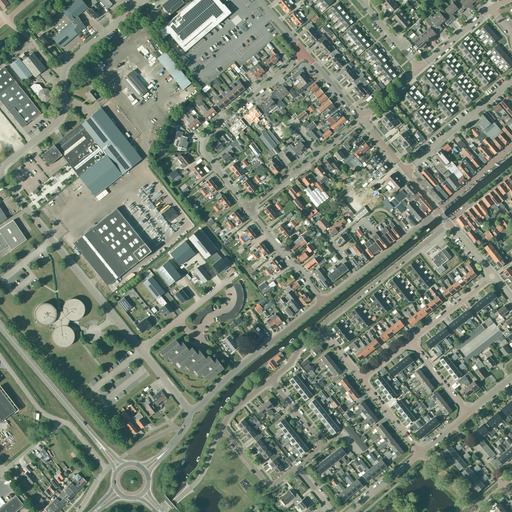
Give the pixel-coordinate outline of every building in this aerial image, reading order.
[(5,0),(0,0),(0,6),(2,9),(9,4),(5,0)] [(44,33),(38,38),(45,46),(51,41),(53,39),(61,48),(86,27),(85,27),(79,20),(80,19),(77,16),(84,10),(91,18),(92,18),(90,17),(92,15),(95,19),(101,14),(98,10),(101,7),(97,3),(94,5),(89,9),(81,0),(71,0),(60,10),(61,11),(66,16),(54,26),(55,28),(60,33),(58,35),(53,29),(50,31),(49,30),(45,34),(44,33)] [(108,0),(99,0),(107,9),(113,4),(108,0)] [(226,10),(217,0),(194,0),(158,32),(162,37),(168,32),(185,52),(225,18),(226,10)] [(169,15),(184,3),(181,0),(168,0),(161,6),(169,15)] [(284,0),(281,0),(278,3),(282,8),(291,1),(290,0),(286,0),(285,1),(284,0)] [(322,4),(324,7),(320,10),(322,12),(326,8),(333,2),(331,0),(325,0),(321,4),(322,4)] [(391,0),(388,0),(383,4),(387,9),(394,3),(391,0)] [(465,0),(462,0),(460,2),(466,9),(469,7),(471,9),(473,8),(465,0)] [(474,2),(472,0),(465,0),(473,8),(474,6),(472,4),(474,2)] [(291,1),(282,8),(287,13),(292,9),(290,6),(293,4),(291,1)] [(328,16),(325,19),(327,21),(330,18),(334,15),(334,14),(341,8),(337,3),(330,10),(332,13),(328,16)] [(387,9),(391,13),(393,12),(394,13),(399,9),(397,7),(398,7),(394,3),(387,9)] [(453,3),(449,6),(454,12),(457,11),(460,14),(464,11),(459,6),(457,8),(453,3)] [(454,12),(449,6),(445,10),(447,12),(445,14),(447,17),(451,21),(455,18),(452,15),(454,12)] [(334,23),(338,19),(345,12),(341,8),(334,14),(334,15),(336,18),(333,21),(334,23)] [(295,12),(289,16),(294,21),(302,14),(300,11),(297,14),(295,12)] [(405,15),(401,11),(394,17),(391,19),(393,21),(395,19),(398,21),(405,15)] [(451,21),(447,17),(445,14),(443,16),(441,13),(439,11),(435,15),(437,17),(442,23),(444,21),(447,25),(451,21)] [(151,12),(145,17),(153,27),(159,21),(151,12)] [(338,27),(342,24),(342,23),(349,17),(345,12),(338,19),(340,22),(337,25),(338,27)] [(294,21),(298,27),(303,22),(301,19),(304,17),(302,14),(294,21)] [(399,27),(408,19),(405,15),(398,21),(400,23),(397,26),(399,27)] [(435,15),(432,17),(431,15),(426,19),(438,32),(442,29),(439,25),(442,23),(437,17),(435,15)] [(342,24),(344,27),(340,30),(342,32),(346,28),(353,22),(349,17),(342,23),(342,24)] [(405,29),(412,23),(408,19),(399,27),(400,29),(402,27),(405,29)] [(315,32),(313,30),(315,28),(311,24),(306,29),(308,31),(304,34),(308,38),(315,32)] [(491,29),(487,24),(480,30),(479,29),(475,33),(477,35),(480,32),(483,34),(484,35),(491,29)] [(358,31),(354,26),(346,32),(349,36),(345,39),(347,41),(351,38),(350,37),(358,31)] [(436,34),(430,27),(426,31),(435,41),(436,39),(434,37),(436,34)] [(481,39),(484,36),(487,39),(488,40),(495,33),(491,29),(484,35),(483,34),(479,37),(481,39)] [(355,42),(354,42),(362,35),(358,31),(350,37),(351,38),(353,40),(349,44),(351,46),(355,42)] [(435,41),(426,31),(422,34),(428,42),(431,39),(433,42),(435,41)] [(324,36),(322,34),(321,36),(319,34),(317,35),(315,32),(308,38),(312,43),(316,40),(317,42),(324,36)] [(495,33),(488,40),(487,39),(483,42),(485,44),(488,41),(492,45),(499,38),(495,33)] [(422,34),(418,38),(426,48),(428,46),(426,44),(428,42),(422,34)] [(355,42),(357,45),(353,48),(355,50),(359,47),(358,46),(366,40),(362,35),(354,42),(355,42)] [(322,51),(328,45),(326,43),(328,41),(324,36),(317,42),(318,43),(318,42),(320,44),(318,46),(322,51)] [(465,41),(458,47),(462,52),(469,45),(468,44),(466,41),(470,38),(468,36),(464,40),(465,41)] [(418,38),(414,41),(420,49),(422,46),(425,49),(426,48),(418,38)] [(363,51),(370,45),(366,40),(358,46),(359,47),(361,49),(357,53),(359,55),(363,51)] [(472,41),(468,44),(469,45),(462,52),(466,56),(473,50),(472,49),(470,46),(474,43),(472,41)] [(333,46),(331,48),(328,45),(322,51),(326,56),(330,52),(332,54),(336,50),(333,46)] [(502,50),(498,45),(491,51),(490,50),(486,53),(488,55),(492,53),(494,55),(495,56),(502,50)] [(378,51),(374,46),(366,53),(369,56),(365,60),(366,61),(370,58),(378,51)] [(478,48),(476,46),(472,49),(473,50),(466,56),(470,61),(477,54),(476,53),(474,51),(478,48)] [(273,49),(268,53),(271,56),(269,58),(274,64),(278,61),(274,56),(277,54),(273,49)] [(334,65),(340,59),(338,56),(340,55),(336,50),(332,54),(334,57),(330,60),(334,65)] [(476,53),(477,54),(470,61),(474,66),(481,59),(478,55),(482,52),(480,50),(476,53)] [(499,61),(506,54),(502,50),(495,56),(494,55),(490,58),(492,60),(496,57),(498,60),(499,61)] [(374,63),(374,62),(382,55),(378,51),(370,58),(373,61),(369,64),(370,66),(374,63)] [(157,58),(182,90),(191,83),(165,52),(157,58)] [(33,53),(22,61),(35,77),(46,69),(33,53)] [(448,58),(440,64),(444,69),(452,63),(451,62),(449,59),(452,56),(451,54),(447,57),(448,58)] [(498,60),(494,63),(496,65),(500,62),(502,64),(503,65),(510,59),(506,54),(499,61),(498,60)] [(374,71),(377,68),(384,62),(386,60),(382,55),(374,62),(374,63),(376,66),(373,69),(374,71)] [(126,56),(117,65),(120,68),(129,60),(126,56)] [(265,57),(261,61),(266,67),(268,65),(270,68),(271,66),(271,67),(273,65),(274,64),(269,58),(267,60),(265,57)] [(10,65),(23,82),(32,75),(18,58),(10,65)] [(348,64),(345,60),(343,62),(340,59),(334,65),(338,70),(342,66),(344,68),(348,64)] [(455,66),(453,64),(456,61),(455,59),(451,62),(452,63),(444,69),(448,74),(456,67),(455,66)] [(507,70),(511,65),(511,61),(510,59),(503,65),(502,64),(498,67),(500,69),(503,67),(507,70)] [(381,73),(381,72),(388,66),(384,62),(377,68),(380,71),(376,74),(377,76),(381,73)] [(480,66),(473,72),(477,77),(484,70),(481,67),(485,64),(483,62),(479,65),(480,66)] [(260,66),(258,63),(253,67),(260,75),(264,72),(259,66),(260,66)] [(448,74),(452,78),(460,72),(457,68),(460,65),(459,63),(455,66),(456,67),(448,74)] [(352,73),(351,70),(352,69),(348,64),(344,68),(346,71),(342,74),(346,78),(352,73)] [(385,77),(392,71),(388,66),(381,72),(381,73),(384,75),(380,79),(381,81),(385,77)] [(4,67),(0,70),(0,100),(14,118),(17,122),(22,128),(41,113),(4,67)] [(253,67),(248,71),(250,74),(251,73),(256,79),(260,75),(253,67)] [(488,75),(488,74),(485,72),(489,69),(487,67),(484,70),(477,77),(481,82),(488,75)] [(306,76),(303,72),(304,71),(302,68),(291,78),(295,82),(297,80),(299,82),(306,76)] [(428,72),(421,79),(425,83),(432,77),(432,76),(429,73),(433,70),(431,68),(427,71),(428,72)] [(133,70),(122,80),(138,99),(147,91),(134,77),(137,75),(133,70)] [(389,81),(396,75),(392,71),(385,77),(388,80),(384,83),(385,85),(389,82),(389,81)] [(481,82),(485,86),(492,80),(489,76),(493,73),(491,71),(488,74),(488,75),(481,82)] [(352,81),(354,83),(359,79),(359,80),(363,77),(364,75),(362,73),(358,76),(357,74),(355,76),(352,73),(346,78),(350,83),(352,81)] [(436,82),(435,80),(433,78),(437,75),(435,73),(432,76),(432,77),(425,83),(429,88),(436,82)] [(459,79),(451,85),(456,90),(463,83),(462,82),(460,80),(464,77),(462,75),(458,78),(459,79)] [(310,81),(306,76),(299,82),(303,86),(296,92),(298,94),(302,91),(313,82),(311,79),(310,81)] [(356,86),(352,89),(356,94),(363,88),(365,86),(368,84),(365,82),(366,81),(363,77),(359,80),(359,79),(354,83),(356,86)] [(440,85),(437,82),(441,79),(439,77),(435,80),(436,82),(429,88),(433,93),(440,86),(440,85)] [(466,79),(462,82),(463,83),(456,90),(460,94),(467,88),(466,87),(464,84),(467,81),(466,79)] [(238,84),(235,87),(235,88),(240,93),(244,89),(240,83),(238,80),(236,81),(238,84)] [(284,96),(289,93),(293,98),(296,96),(293,93),(284,82),(281,85),(283,86),(278,89),(284,96)] [(433,93),(437,97),(444,91),(441,87),(445,84),(443,82),(440,85),(440,86),(433,93)] [(314,83),(305,92),(306,93),(310,90),(312,93),(318,88),(314,83)] [(47,90),(48,89),(42,89),(39,84),(34,84),(30,87),(36,94),(38,96),(38,97),(41,101),(46,101),(50,98),(51,93),(50,93),(47,90)] [(234,89),(230,91),(230,92),(235,97),(240,93),(235,88),(235,87),(233,84),(231,85),(234,89)] [(472,86),(470,84),(466,87),(467,88),(460,94),(464,99),(471,93),(470,92),(468,89),(472,86)] [(365,86),(363,88),(356,94),(360,98),(364,95),(367,98),(371,94),(365,86)] [(411,90),(404,96),(408,101),(415,94),(414,93),(412,91),(415,88),(414,86),(410,89),(411,90)] [(229,93),(226,95),(225,96),(230,101),(235,97),(230,92),(230,91),(228,88),(226,90),(229,93)] [(282,102),(280,100),(284,96),(278,89),(274,93),(273,92),(271,94),(272,95),(281,106),(283,108),(285,106),(282,102)] [(319,89),(310,96),(309,97),(311,99),(314,97),(313,97),(314,96),(317,99),(323,93),(319,89)] [(464,99),(468,104),(475,97),(472,94),(476,91),(474,89),(470,92),(471,93),(464,99)] [(92,102),(95,100),(97,102),(103,98),(99,93),(97,95),(92,90),(86,95),(92,102)] [(408,101),(412,105),(419,99),(418,98),(416,95),(420,92),(418,90),(414,93),(415,94),(408,101)] [(220,100),(225,105),(230,101),(225,96),(226,95),(223,92),(221,94),(224,97),(221,100),(220,100)] [(207,102),(209,100),(205,96),(203,93),(201,95),(203,97),(207,102)] [(324,94),(317,99),(314,102),(318,106),(324,101),(323,101),(327,98),(324,94)] [(443,98),(436,104),(440,109),(448,102),(447,101),(444,99),(448,96),(446,94),(443,97),(443,98)] [(270,98),(266,102),(272,109),(274,111),(281,106),(272,95),(269,97),(270,98)] [(412,105),(416,110),(423,104),(420,100),(423,97),(422,95),(418,98),(419,99),(412,105)] [(225,105),(220,100),(221,100),(218,96),(216,98),(219,101),(215,104),(220,110),(225,105)] [(328,99),(322,104),(316,109),(317,109),(316,111),(318,112),(319,112),(320,114),(332,104),(328,99)] [(440,109),(444,113),(452,107),(451,106),(448,103),(452,100),(450,99),(447,101),(448,102),(440,109)] [(501,104),(511,115),(510,115),(511,116),(511,107),(506,100),(501,104)] [(268,113),(272,109),(266,102),(262,106),(261,104),(258,106),(267,117),(270,115),(268,113)] [(444,113),(448,118),(456,112),(452,108),(456,105),(454,103),(451,106),(452,107),(444,113)] [(332,104),(322,114),(324,116),(327,114),(326,112),(329,115),(336,109),(332,104)] [(499,104),(493,108),(496,112),(501,108),(499,104)] [(421,109),(413,115),(417,120),(425,114),(424,113),(422,110),(425,107),(424,105),(420,108),(421,109)] [(212,117),(204,107),(203,106),(200,108),(205,114),(203,116),(207,121),(212,117)] [(212,117),(216,113),(212,108),(208,111),(207,110),(208,109),(206,106),(204,107),(212,117)] [(82,124),(81,123),(54,145),(54,146),(42,155),(41,156),(42,156),(49,165),(50,165),(49,165),(61,155),(62,155),(95,196),(142,159),(101,108),(82,124)] [(259,114),(254,109),(250,113),(258,122),(259,120),(257,118),(256,118),(255,117),(259,114)] [(296,118),(299,121),(304,117),(305,118),(308,115),(305,112),(308,110),(307,109),(304,111),(296,118)] [(394,118),(391,114),(392,113),(389,109),(382,114),(385,116),(380,120),(382,122),(385,125),(394,118)] [(429,118),(428,117),(426,115),(429,112),(428,110),(424,113),(425,114),(417,120),(421,125),(429,118)] [(335,123),(343,116),(338,111),(333,115),(332,114),(327,119),(332,125),(335,123)] [(481,118),(476,122),(478,124),(477,125),(485,134),(494,144),(494,143),(500,150),(510,141),(511,141),(511,139),(511,130),(507,125),(502,130),(501,130),(493,121),(490,118),(485,112),(480,117),(481,118)] [(250,113),(245,117),(250,122),(253,119),(254,120),(256,123),(258,122),(250,113)] [(433,123),(432,122),(430,119),(433,116),(432,114),(428,117),(429,118),(421,125),(425,129),(433,123)] [(511,130),(511,120),(510,118),(507,114),(504,116),(503,115),(500,117),(502,120),(505,122),(507,125),(511,130)] [(0,145),(14,134),(0,115),(0,145)] [(120,123),(122,121),(124,123),(127,119),(122,115),(117,121),(120,123)] [(174,118),(179,123),(182,120),(178,115),(174,118)] [(191,116),(190,117),(188,119),(196,127),(200,124),(196,118),(195,120),(191,116)] [(330,127),(322,135),(325,139),(332,133),(331,133),(334,131),(335,132),(343,126),(341,124),(346,120),(343,116),(335,123),(330,127)] [(396,121),(394,118),(385,125),(388,128),(387,128),(389,131),(393,127),(395,129),(402,124),(398,119),(396,121)] [(188,119),(187,120),(189,123),(190,122),(190,123),(187,126),(191,131),(196,127),(188,119)] [(425,129),(430,134),(437,127),(434,124),(438,121),(436,119),(432,122),(433,123),(425,129)] [(243,134),(245,133),(243,130),(242,131),(241,129),(244,126),(240,121),(235,125),(243,134)] [(305,128),(308,132),(315,127),(311,123),(305,128)] [(243,134),(235,125),(231,129),(235,134),(239,131),(240,132),(239,133),(241,136),(243,138),(245,137),(243,134)] [(473,144),(468,148),(469,150),(479,161),(480,160),(484,164),(487,161),(488,161),(493,157),(499,151),(493,144),(494,144),(485,134),(477,125),(470,131),(476,138),(482,144),(477,148),(481,152),(478,155),(474,150),(476,149),(474,146),(473,144)] [(410,137),(407,133),(409,132),(405,128),(399,133),(401,135),(397,139),(398,141),(399,141),(401,144),(410,137)] [(308,133),(315,141),(320,137),(313,129),(308,133)] [(259,137),(270,151),(279,143),(269,130),(259,137)] [(349,145),(355,139),(354,138),(358,134),(354,130),(348,136),(350,138),(346,141),(349,145)] [(180,141),(178,147),(186,149),(187,145),(185,145),(187,138),(182,136),(183,133),(177,131),(175,139),(180,141)] [(218,141),(212,146),(216,150),(218,149),(220,150),(224,147),(222,145),(225,143),(228,140),(224,135),(221,137),(221,138),(218,140),(218,141)] [(414,138),(412,140),(410,137),(401,144),(404,147),(405,149),(410,146),(412,148),(418,143),(414,138)] [(293,142),(296,146),(302,153),(306,149),(304,147),(307,145),(302,138),(297,142),(296,140),(293,142)] [(352,150),(354,153),(362,146),(361,145),(364,142),(361,138),(355,143),(357,146),(352,150)] [(461,140),(457,143),(462,148),(460,150),(466,157),(478,170),(483,166),(479,161),(469,150),(468,148),(461,140)] [(249,146),(256,155),(259,153),(252,143),(249,146)] [(354,153),(353,153),(358,158),(357,159),(359,161),(362,159),(360,156),(361,155),(359,153),(361,151),(363,153),(370,148),(366,143),(362,146),(354,153)] [(296,146),(293,148),(290,144),(286,147),(288,150),(293,156),(295,154),(297,156),(302,153),(296,146)] [(442,149),(445,153),(451,149),(447,145),(442,149)] [(293,156),(288,150),(286,147),(282,151),(285,154),(282,157),(288,164),(293,160),(292,160),(291,158),(293,156)] [(230,149),(227,152),(228,153),(222,158),(226,162),(232,157),(230,155),(233,152),(230,149)] [(357,170),(362,165),(352,154),(346,159),(345,157),(345,156),(340,149),(334,154),(340,161),(342,158),(344,160),(344,161),(347,165),(350,162),(357,170)] [(456,167),(441,149),(435,155),(450,173),(449,173),(460,186),(461,186),(467,180),(457,168),(456,167)] [(375,153),(371,157),(371,158),(365,163),(367,165),(370,162),(371,161),(373,163),(371,164),(374,167),(377,164),(377,165),(382,161),(375,153)] [(184,155),(179,159),(182,164),(183,163),(186,166),(190,163),(184,155)] [(466,157),(461,161),(473,175),(478,170),(466,157)] [(336,161),(334,162),(333,163),(329,158),(324,162),(328,167),(327,168),(331,172),(334,169),(337,172),(342,169),(336,161)] [(276,174),(278,172),(277,172),(280,170),(275,163),(272,160),(270,162),(272,165),(269,167),(274,174),(275,174),(276,174)] [(441,162),(435,167),(442,174),(447,170),(446,169),(441,162)] [(234,172),(239,168),(241,166),(239,164),(237,166),(235,163),(229,167),(234,172)] [(234,172),(238,177),(243,173),(241,171),(245,167),(248,165),(246,163),(243,165),(241,166),(239,168),(234,172)] [(375,170),(373,172),(376,175),(380,171),(383,174),(389,169),(384,163),(379,167),(378,169),(375,171),(375,170)] [(457,168),(467,180),(473,176),(462,163),(456,167),(457,168)] [(200,170),(196,165),(191,169),(194,173),(193,174),(192,173),(189,176),(191,177),(200,170)] [(315,169),(319,175),(316,177),(321,184),(327,179),(325,175),(326,174),(319,165),(315,169)] [(417,170),(414,173),(417,176),(419,177),(416,180),(438,205),(444,200),(443,200),(444,199),(445,200),(449,196),(425,169),(421,173),(417,170)] [(168,175),(172,180),(179,175),(175,170),(168,175)] [(198,179),(204,175),(200,170),(191,177),(192,179),(195,177),(195,176),(196,175),(198,179)] [(449,196),(454,191),(444,180),(437,172),(434,174),(442,184),(443,182),(445,185),(442,187),(449,196)] [(261,176),(256,181),(258,183),(261,180),(266,176),(264,174),(261,176)] [(388,185),(390,187),(392,185),(399,179),(393,174),(386,180),(387,182),(388,181),(390,184),(388,185)] [(312,186),(315,184),(316,183),(314,181),(311,178),(310,179),(307,175),(305,178),(305,177),(303,179),(302,180),(307,186),(310,184),(312,186)] [(450,175),(444,180),(454,191),(460,186),(450,175)] [(207,190),(214,184),(210,178),(205,183),(208,186),(205,188),(207,190)] [(247,188),(252,184),(253,183),(251,180),(250,182),(248,179),(242,183),(247,188)] [(399,179),(392,185),(390,187),(392,189),(393,187),(396,191),(403,185),(399,179)] [(511,186),(507,179),(503,183),(508,190),(511,195),(511,186)] [(316,183),(315,184),(318,188),(313,192),(309,187),(306,189),(303,186),(301,188),(304,191),(303,191),(317,207),(329,197),(324,191),(325,190),(318,181),(316,183)] [(253,186),(255,185),(253,183),(252,184),(247,188),(251,194),(256,189),(253,186)] [(417,192),(414,188),(410,183),(407,185),(406,184),(403,186),(408,193),(411,197),(410,198),(413,195),(417,192)] [(511,195),(509,191),(502,183),(498,187),(503,195),(506,193),(509,195),(508,196),(510,199),(508,201),(511,205),(511,195)] [(212,195),(213,193),(219,189),(214,184),(207,190),(205,191),(203,189),(200,191),(204,196),(207,193),(206,193),(208,191),(212,195)] [(294,185),(289,190),(294,195),(296,193),(298,195),(300,193),(294,185)] [(496,188),(493,191),(502,202),(505,199),(496,188)] [(404,192),(401,189),(397,192),(398,193),(395,196),(401,203),(404,200),(408,204),(411,201),(414,204),(416,206),(419,209),(419,208),(425,215),(433,209),(418,192),(414,196),(413,195),(410,198),(408,195),(407,196),(404,192)] [(492,191),(488,195),(496,206),(498,204),(503,209),(505,207),(492,191)] [(219,206),(227,199),(223,194),(218,199),(220,201),(217,204),(219,206)] [(497,206),(496,207),(487,195),(482,199),(488,207),(491,205),(495,211),(496,210),(497,212),(499,210),(498,209),(497,206)] [(293,201),(299,208),(303,205),(297,198),(293,201)] [(226,209),(232,205),(227,199),(219,206),(218,207),(216,205),(213,207),(217,212),(220,209),(224,206),(226,209)] [(414,204),(411,201),(408,204),(404,200),(401,203),(404,208),(405,207),(407,209),(408,209),(419,221),(425,216),(419,209),(416,206),(414,204)] [(476,204),(484,214),(485,215),(489,212),(480,201),(476,204)] [(472,207),(480,217),(484,214),(476,204),(472,207)] [(269,206),(264,210),(268,215),(273,211),(269,206)] [(73,243),(87,260),(107,286),(127,270),(151,251),(116,208),(93,228),(73,243)] [(466,212),(478,227),(483,223),(471,208),(467,211),(466,212)] [(273,211),(268,215),(272,220),(278,216),(275,212),(277,211),(275,209),(273,211)] [(240,215),(236,210),(231,214),(233,218),(232,219),(231,220),(232,222),(240,215)] [(473,230),(473,231),(475,235),(476,234),(475,233),(479,230),(477,227),(466,212),(462,215),(473,230)] [(245,221),(240,215),(232,222),(234,224),(237,222),(239,225),(245,221)] [(410,216),(406,219),(412,227),(416,223),(410,216)] [(456,220),(463,229),(468,225),(461,216),(456,220)] [(338,232),(337,230),(334,226),(332,227),(324,218),(317,223),(324,231),(327,228),(333,236),(338,232)] [(334,223),(335,225),(334,226),(337,230),(338,232),(343,228),(341,226),(347,222),(343,218),(340,220),(339,220),(340,221),(337,223),(336,221),(334,223)] [(501,222),(506,228),(510,225),(505,219),(501,222)] [(26,240),(13,220),(0,228),(0,232),(1,234),(9,246),(11,250),(26,240)] [(282,233),(295,223),(293,220),(289,223),(286,226),(283,223),(278,227),(282,233)] [(390,224),(393,228),(391,229),(398,238),(402,235),(392,222),(390,224)] [(293,227),(296,225),(295,223),(282,233),(286,238),(292,234),(289,231),(293,227)] [(496,227),(500,232),(504,228),(500,223),(496,227)] [(242,236),(239,239),(241,241),(244,239),(248,236),(253,231),(249,226),(243,230),(246,233),(242,237),(242,236)] [(389,231),(385,227),(383,229),(394,241),(398,238),(391,229),(389,231)] [(226,264),(197,229),(187,237),(203,257),(209,252),(216,260),(211,264),(217,271),(226,264)] [(381,230),(384,235),(382,236),(389,245),(394,241),(383,229),(381,230)] [(473,231),(472,231),(471,229),(467,232),(475,243),(479,240),(475,235),(473,231)] [(244,239),(241,241),(242,243),(245,241),(249,238),(252,241),(257,236),(253,231),(248,236),(244,239)] [(346,232),(335,241),(339,247),(350,238),(346,232)] [(384,247),(384,248),(385,249),(385,248),(389,245),(382,236),(380,238),(376,232),(373,234),(384,247)] [(485,236),(488,241),(493,237),(489,232),(485,236)] [(9,246),(1,234),(0,234),(0,249),(1,251),(9,246)] [(371,236),(376,241),(374,243),(380,251),(384,248),(384,247),(373,234),(371,236)] [(223,242),(225,244),(232,238),(231,236),(223,242)] [(296,245),(291,249),(294,253),(303,246),(303,247),(307,243),(302,236),(294,242),(296,245)] [(185,241),(169,253),(179,266),(195,253),(185,241)] [(374,243),(372,245),(369,241),(364,244),(368,248),(365,250),(372,258),(380,251),(374,243)] [(490,243),(484,248),(488,253),(494,248),(492,246),(495,243),(494,241),(491,244),(490,243)] [(259,249),(254,253),(256,255),(260,252),(266,247),(262,242),(256,246),(259,249)] [(360,255),(363,252),(364,252),(356,243),(348,249),(354,256),(357,254),(359,256),(360,255)] [(302,262),(305,260),(309,257),(307,255),(309,252),(309,253),(314,249),(310,244),(305,248),(307,250),(304,252),(302,253),(302,254),(298,257),(302,262)] [(494,248),(488,253),(492,258),(498,253),(496,251),(499,248),(502,246),(500,244),(497,246),(498,246),(495,249),(494,248)] [(260,252),(265,257),(270,252),(266,247),(260,252)] [(232,254),(235,258),(242,252),(239,249),(232,254)] [(355,260),(354,257),(351,253),(348,250),(343,253),(346,257),(349,255),(352,259),(350,260),(357,270),(361,267),(355,260)] [(446,250),(432,261),(438,268),(436,269),(440,274),(445,270),(442,265),(451,257),(446,250)] [(498,253),(492,258),(496,263),(502,258),(500,256),(503,253),(502,251),(499,254),(498,253)] [(360,255),(361,256),(355,260),(361,267),(370,260),(363,252),(360,255)] [(40,260),(43,264),(51,258),(47,254),(40,260)] [(311,260),(305,265),(309,271),(318,264),(317,261),(318,260),(319,258),(316,256),(313,258),(314,259),(311,261),(311,260)] [(496,263),(500,268),(506,263),(504,261),(507,258),(506,256),(502,259),(502,258),(496,263)] [(279,263),(276,260),(274,258),(269,262),(271,265),(267,268),(264,271),(268,275),(271,273),(269,271),(273,267),(273,268),(279,263)] [(327,261),(326,260),(325,259),(318,264),(320,267),(327,261)] [(407,267),(412,273),(419,267),(416,264),(419,262),(417,260),(415,262),(414,262),(407,267)] [(168,261),(156,270),(169,286),(181,276),(168,261)] [(248,262),(241,267),(244,270),(250,265),(248,262)] [(273,267),(269,271),(271,273),(275,269),(278,273),(283,268),(279,263),(273,268),(273,267)] [(329,278),(330,277),(333,282),(349,270),(344,263),(337,269),(336,267),(333,269),(334,271),(331,273),(330,271),(328,273),(328,274),(327,275),(329,278)] [(470,263),(466,267),(469,271),(467,273),(472,279),(477,275),(473,270),(475,268),(470,263)] [(419,267),(412,273),(416,278),(423,273),(420,269),(423,267),(422,265),(419,267)] [(200,266),(194,270),(197,274),(195,276),(198,280),(201,279),(204,282),(209,278),(206,274),(208,273),(204,269),(203,270),(200,266)] [(319,268),(314,272),(320,280),(318,282),(324,289),(329,286),(325,281),(328,279),(323,273),(322,273),(319,268)] [(426,271),(423,273),(416,278),(421,284),(428,278),(425,275),(427,272),(426,271)] [(467,283),(472,279),(467,273),(466,274),(464,271),(462,272),(465,275),(462,277),(467,283)] [(400,282),(397,279),(400,276),(399,275),(396,277),(389,282),(393,288),(400,282)] [(457,276),(460,279),(457,281),(462,287),(467,283),(462,277),(461,278),(459,275),(457,276)] [(152,276),(143,284),(156,299),(164,292),(152,276)] [(281,287),(283,285),(285,288),(294,280),(290,276),(284,281),(281,278),(279,280),(280,281),(278,283),(281,287)] [(421,284),(425,289),(432,284),(429,280),(432,278),(430,276),(428,278),(421,284)] [(452,280),(454,283),(452,285),(457,291),(462,287),(457,281),(456,282),(454,278),(452,280)] [(405,288),(402,284),(404,282),(403,280),(400,282),(393,288),(398,293),(405,288)] [(273,281),(260,291),(265,296),(272,290),(270,287),(272,286),(272,287),(276,285),(273,281)] [(447,289),(451,295),(457,291),(452,285),(451,286),(449,282),(447,284),(450,287),(447,289)] [(288,287),(283,291),(286,294),(288,291),(291,289),(293,291),(299,286),(296,283),(290,287),(289,288),(288,287)] [(407,286),(405,288),(398,293),(402,299),(409,293),(406,289),(409,287),(407,286)] [(446,299),(451,295),(447,289),(446,290),(444,286),(442,288),(444,291),(442,293),(446,299)] [(429,290),(433,295),(435,298),(433,300),(437,306),(443,302),(438,296),(437,297),(435,294),(437,292),(433,287),(429,290)] [(181,289),(175,294),(182,303),(188,298),(186,296),(189,294),(185,289),(182,291),(181,289)] [(377,292),(370,297),(374,302),(381,297),(378,294),(381,291),(380,290),(377,292)] [(286,304),(288,307),(290,306),(295,312),(300,308),(293,299),(295,297),(298,295),(296,292),(293,294),(290,291),(286,294),(288,298),(290,300),(286,304)] [(298,293),(299,294),(301,297),(299,299),(304,305),(305,305),(307,304),(307,303),(310,300),(305,293),(303,295),(300,291),(298,293)] [(412,291),(409,293),(402,299),(407,304),(414,299),(410,295),(413,293),(412,291)] [(492,301),(493,302),(495,305),(497,304),(495,301),(493,299),(496,297),(492,291),(487,295),(492,301)] [(374,302),(379,308),(385,303),(383,299),(385,297),(384,295),(381,297),(374,302)] [(487,295),(482,299),(487,304),(492,301),(487,295)] [(265,297),(259,302),(263,307),(269,302),(267,298),(265,297)] [(132,307),(124,298),(118,303),(125,312),(132,307)] [(428,299),(430,302),(428,304),(432,310),(437,306),(433,300),(432,301),(430,298),(428,299)] [(34,312),(34,314),(34,316),(35,317),(35,319),(36,320),(37,322),(38,323),(40,323),(41,324),(42,325),(44,325),(47,325),(48,325),(50,324),(51,324),(52,323),(56,328),(55,329),(54,330),(53,332),(53,334),(52,336),(52,338),(53,340),(53,341),(55,343),(56,344),(57,345),(58,346),(60,347),(61,347),(63,347),(65,347),(67,347),(68,346),(69,346),(71,344),(72,343),(73,342),(74,340),(74,338),(74,337),(74,335),(74,333),(73,331),(72,329),(71,328),(69,327),(67,326),(68,324),(69,325),(69,323),(70,322),(69,322),(70,320),(71,320),(73,321),(75,321),(78,320),(79,319),(81,318),(82,317),(83,316),(84,314),(85,311),(85,308),(84,306),(83,304),(82,302),(80,301),(79,300),(77,299),(75,299),(72,299),(70,299),(68,300),(66,301),(65,303),(64,305),(63,307),(63,309),(63,311),(61,312),(60,311),(59,311),(59,312),(56,312),(56,310),(55,308),(54,307),(52,305),(50,304),(48,303),(46,303),(44,303),(42,303),(40,304),(38,305),(37,307),(36,308),(35,310),(34,312)] [(487,304),(482,299),(478,302),(482,308),(487,304)] [(379,308),(383,313),(390,308),(387,304),(390,302),(388,300),(386,303),(385,303),(379,308)] [(162,307),(159,309),(162,314),(165,312),(167,315),(172,310),(167,303),(164,301),(160,304),(162,307)] [(423,303),(425,306),(423,308),(427,314),(432,310),(428,304),(427,305),(425,301),(423,303)] [(482,308),(478,302),(473,306),(478,312),(482,308)] [(285,307),(286,306),(287,307),(282,311),(284,313),(285,313),(289,317),(293,313),(288,307),(286,304),(284,305),(285,307)] [(358,307),(351,312),(356,317),(362,312),(360,309),(362,306),(361,305),(358,307)] [(427,314),(423,308),(422,309),(419,305),(418,307),(420,310),(418,312),(422,318),(427,314)] [(503,318),(506,315),(505,313),(508,311),(504,306),(494,314),(492,312),(490,314),(494,318),(499,314),(501,316),(502,316),(503,318)] [(413,316),(417,322),(422,318),(418,312),(417,313),(415,309),(413,307),(411,309),(415,314),(413,316)] [(356,317),(360,323),(367,318),(364,314),(366,311),(365,310),(362,312),(356,317)] [(468,310),(463,313),(468,319),(469,321),(471,319),(470,318),(472,316),(468,310)] [(269,315),(270,317),(277,325),(282,321),(277,316),(275,313),(274,313),(274,314),(272,315),(271,314),(269,315)] [(408,320),(412,326),(417,322),(413,316),(412,317),(410,313),(408,315),(410,318),(408,320)] [(469,325),(471,324),(469,321),(468,319),(463,313),(458,317),(463,323),(466,321),(467,322),(469,325)] [(270,327),(272,329),(277,325),(270,317),(269,315),(266,317),(268,319),(266,320),(265,320),(267,324),(264,326),(267,330),(270,327)] [(360,323),(364,328),(371,323),(368,319),(371,317),(369,315),(367,318),(360,323)] [(399,329),(404,326),(400,320),(399,321),(396,317),(395,319),(397,322),(395,324),(399,329)] [(464,330),(460,325),(463,323),(458,317),(454,321),(462,331),(464,330)] [(511,317),(503,325),(505,327),(508,325),(510,327),(511,325),(511,317)] [(484,322),(488,327),(493,322),(490,318),(484,322)] [(148,323),(145,319),(137,326),(142,332),(149,326),(147,323),(148,323)] [(343,327),(341,323),(343,321),(342,319),(339,322),(339,321),(332,327),(337,332),(343,327)] [(253,327),(250,330),(256,339),(262,334),(258,330),(262,327),(257,321),(251,325),(253,327)] [(390,328),(395,333),(399,329),(395,324),(394,325),(391,321),(390,323),(392,326),(390,328)] [(454,321),(449,324),(454,330),(457,328),(458,330),(460,333),(462,331),(454,321)] [(348,332),(345,328),(347,326),(346,325),(343,327),(337,332),(341,338),(348,332)] [(389,338),(395,333),(390,328),(389,328),(386,325),(385,327),(387,330),(385,332),(389,338)] [(440,331),(445,337),(450,333),(445,328),(440,331)] [(502,332),(505,336),(510,333),(507,328),(502,332)] [(380,336),(384,342),(389,338),(385,332),(384,332),(381,329),(380,330),(382,334),(380,336)] [(351,330),(348,332),(341,338),(346,343),(352,338),(349,334),(352,332),(351,330)] [(448,346),(450,344),(447,340),(445,337),(440,331),(436,335),(440,341),(443,339),(448,346)] [(221,342),(231,353),(240,346),(230,334),(221,342)] [(441,352),(441,351),(443,350),(438,343),(440,341),(436,335),(431,339),(441,352)] [(372,336),(372,337),(370,338),(373,341),(371,343),(375,348),(380,344),(376,339),(375,340),(372,336)] [(426,342),(431,348),(434,346),(438,352),(435,354),(437,357),(442,353),(441,351),(441,352),(431,339),(426,342)] [(503,347),(500,349),(505,356),(511,351),(506,345),(508,343),(504,339),(501,342),(503,345),(502,346),(503,347)] [(169,356),(174,363),(178,360),(177,360),(188,351),(183,345),(180,347),(174,340),(160,352),(166,359),(169,356)] [(370,352),(375,348),(371,343),(370,343),(367,340),(365,342),(368,345),(366,347),(370,352)] [(362,346),(359,348),(361,351),(365,356),(370,352),(366,347),(361,341),(359,343),(362,346)] [(356,355),(360,360),(365,356),(361,351),(360,351),(353,342),(349,346),(352,349),(354,348),(358,353),(356,355)] [(317,347),(316,346),(311,349),(316,355),(323,349),(319,345),(317,347)] [(205,360),(200,353),(196,355),(191,349),(188,351),(177,360),(178,360),(183,367),(186,364),(191,371),(194,369),(194,368),(205,360)] [(488,358),(484,361),(490,368),(495,364),(490,357),(492,354),(489,350),(484,354),(488,358)] [(320,366),(330,358),(326,353),(320,358),(322,360),(318,364),(320,366)] [(450,361),(453,359),(457,355),(455,353),(451,357),(449,359),(446,356),(440,361),(444,365),(450,361)] [(277,365),(282,361),(278,355),(268,363),(273,369),(277,366),(277,365)] [(408,365),(409,366),(412,369),(414,368),(410,363),(413,361),(409,355),(403,359),(408,365)] [(205,360),(194,368),(194,369),(200,375),(203,373),(208,379),(222,368),(216,361),(213,364),(208,357),(205,360)] [(321,368),(326,365),(328,367),(334,363),(330,358),(320,366),(321,368)] [(301,364),(303,367),(310,362),(307,359),(301,364)] [(404,368),(408,365),(403,359),(399,362),(404,368)] [(444,365),(448,370),(454,365),(450,361),(444,365)] [(480,369),(476,372),(482,380),(487,375),(482,368),(484,366),(480,361),(476,364),(480,369)] [(399,362),(394,366),(403,376),(404,375),(401,370),(404,368),(399,362)] [(458,370),(460,368),(465,364),(463,362),(458,366),(456,368),(454,365),(448,370),(452,375),(458,370)] [(326,374),(327,376),(337,367),(334,363),(328,367),(330,370),(326,374)] [(304,368),(307,372),(312,369),(308,364),(304,368)] [(394,366),(390,370),(394,376),(397,373),(401,378),(403,376),(394,366)] [(327,376),(329,377),(333,374),(335,377),(341,372),(337,367),(327,376)] [(417,378),(423,373),(419,369),(414,373),(417,378)] [(458,370),(452,375),(455,379),(461,375),(458,370)] [(423,373),(417,378),(416,379),(413,382),(414,384),(417,381),(419,380),(421,383),(427,378),(423,373)] [(295,375),(289,380),(293,385),(303,377),(302,375),(299,377),(299,378),(298,379),(295,375)] [(385,381),(384,379),(381,376),(376,381),(379,386),(385,381)] [(303,377),(293,385),(297,390),(303,385),(301,382),(302,381),(305,379),(303,377)] [(344,378),(339,382),(343,386),(348,382),(344,378)] [(420,391),(423,389),(425,388),(430,383),(427,378),(421,383),(423,386),(419,390),(420,391)] [(465,381),(463,378),(458,382),(460,384),(463,382),(466,386),(466,385),(468,386),(464,390),(469,396),(474,392),(465,381)] [(470,382),(467,379),(465,381),(474,392),(479,387),(474,381),(470,384),(469,383),(470,382)] [(389,386),(385,381),(379,386),(383,390),(389,386)] [(342,387),(339,390),(343,394),(346,391),(352,387),(348,382),(343,386),(342,387)] [(428,392),(434,388),(430,383),(425,388),(428,392)] [(311,387),(310,385),(307,387),(307,388),(306,389),(303,385),(297,390),(301,395),(311,387)] [(383,390),(387,395),(393,391),(389,386),(383,390)] [(0,422),(17,409),(6,395),(0,387),(0,422)] [(149,387),(139,395),(142,400),(152,392),(149,387)] [(301,395),(305,400),(311,395),(308,392),(310,391),(313,389),(311,387),(301,395)] [(352,387),(346,391),(349,394),(348,395),(349,396),(350,396),(355,392),(352,387)] [(164,395),(160,391),(152,397),(154,400),(151,403),(151,402),(145,407),(151,415),(157,410),(155,408),(158,405),(159,406),(167,399),(164,395)] [(393,391),(387,395),(390,400),(396,395),(393,391)] [(349,396),(346,399),(348,401),(351,398),(353,401),(354,401),(359,397),(355,392),(350,396),(349,396)] [(435,401),(441,396),(437,392),(431,396),(435,401)] [(445,401),(441,396),(435,401),(433,402),(429,406),(430,408),(437,403),(439,406),(445,401)] [(315,399),(308,404),(312,409),(323,401),(321,399),(319,402),(318,403),(315,399)] [(267,411),(268,413),(270,416),(274,413),(271,410),(270,411),(269,409),(273,406),(268,400),(262,405),(267,411)] [(400,400),(394,405),(398,409),(404,405),(400,400)] [(312,409),(316,414),(323,409),(320,406),(321,405),(322,405),(324,403),(323,401),(312,409)] [(366,406),(363,401),(357,406),(359,408),(357,410),(355,412),(356,414),(366,406)] [(448,406),(445,401),(439,406),(441,408),(435,413),(436,415),(448,406)] [(132,409),(134,412),(137,410),(136,408),(137,407),(135,404),(133,406),(130,402),(128,403),(132,409)] [(404,405),(398,409),(402,414),(408,409),(405,407),(407,405),(405,403),(404,405)] [(346,411),(341,404),(337,407),(342,414),(346,411)] [(264,416),(263,414),(267,411),(262,405),(258,408),(260,411),(258,413),(261,418),(264,416)] [(511,418),(509,415),(511,412),(511,411),(506,405),(501,409),(507,416),(505,417),(508,421),(511,418)] [(361,413),(362,412),(364,415),(370,411),(366,406),(356,414),(358,416),(361,413)] [(408,409),(402,414),(405,419),(416,411),(419,408),(417,406),(414,409),(410,412),(408,409)] [(446,415),(452,410),(448,406),(436,415),(440,420),(443,418),(441,415),(444,412),(446,415)] [(316,414),(320,419),(331,411),(329,409),(326,411),(327,412),(326,413),(323,409),(316,414)] [(320,419),(324,424),(331,419),(328,416),(329,415),(332,413),(331,411),(320,419)] [(364,415),(367,418),(362,422),(360,423),(361,424),(363,423),(364,423),(374,415),(370,411),(364,415)] [(405,419),(409,424),(415,419),(413,416),(417,412),(416,411),(405,419)] [(347,412),(342,415),(346,420),(351,417),(347,412)] [(497,412),(492,416),(499,424),(501,422),(504,425),(508,421),(505,417),(503,419),(497,412)] [(140,419),(143,417),(139,413),(134,416),(138,420),(136,422),(141,428),(145,425),(140,419)] [(430,421),(435,427),(440,423),(435,417),(432,419),(427,413),(425,415),(429,419),(430,421)] [(372,424),(378,420),(374,415),(364,423),(365,425),(367,424),(369,427),(372,424)] [(499,424),(492,416),(487,421),(493,427),(491,429),(494,433),(498,430),(496,426),(499,424)] [(237,424),(241,429),(252,421),(251,419),(247,422),(248,422),(246,423),(243,419),(237,424)] [(278,428),(276,431),(277,432),(287,424),(283,419),(277,424),(280,428),(279,429),(278,428)] [(324,424),(328,429),(339,421),(337,419),(334,421),(335,422),(333,423),(331,419),(324,424)] [(131,427),(128,428),(134,435),(137,431),(129,421),(127,422),(131,427)] [(252,421),(241,429),(245,434),(251,429),(249,426),(250,425),(251,425),(254,423),(252,421)] [(339,421),(328,429),(332,434),(339,429),(336,426),(337,425),(340,423),(339,421)] [(426,434),(430,431),(426,425),(423,427),(418,421),(416,422),(426,434)] [(430,421),(426,425),(430,431),(435,427),(430,421)] [(416,433),(421,438),(426,434),(416,422),(414,424),(418,429),(419,430),(416,433)] [(281,432),(282,431),(285,434),(291,429),(287,424),(277,432),(279,435),(281,432)] [(384,429),(381,424),(375,428),(377,431),(370,437),(372,439),(384,429)] [(483,424),(478,428),(485,436),(488,433),(490,437),(494,433),(491,429),(489,431),(483,424)] [(256,426),(251,429),(245,434),(249,439),(252,437),(254,439),(259,435),(257,433),(255,434),(252,431),(254,430),(258,428),(256,426)] [(473,432),(479,439),(477,441),(480,445),(485,442),(482,438),(485,436),(478,428),(473,432)] [(284,441),(285,442),(295,434),(291,429),(285,434),(288,438),(287,439),(286,438),(284,441)] [(388,433),(384,429),(372,439),(373,441),(378,437),(380,435),(382,438),(388,433)] [(382,438),(386,442),(392,438),(388,433),(382,438)] [(256,442),(253,444),(257,449),(263,444),(268,440),(266,438),(263,441),(264,442),(262,443),(259,439),(261,438),(263,436),(261,434),(259,435),(254,439),(256,442)] [(289,442),(290,441),(293,444),(299,439),(295,434),(285,442),(286,444),(287,444),(289,442)] [(386,442),(384,444),(379,448),(381,450),(388,444),(390,447),(396,443),(392,438),(386,442)] [(294,448),(291,451),(293,452),(303,444),(299,439),(293,444),(296,448),(295,449),(294,448)] [(257,449),(261,454),(272,445),(270,443),(267,446),(268,447),(266,448),(263,444),(257,449)] [(396,443),(390,447),(394,452),(399,447),(396,443)] [(303,444),(293,452),(295,454),(297,452),(298,451),(301,454),(307,449),(303,444)] [(273,447),(272,445),(261,454),(265,459),(268,456),(270,459),(274,455),(273,453),(271,454),(268,450),(269,449),(270,450),(273,447)] [(456,449),(454,451),(449,455),(453,460),(458,455),(456,453),(458,451),(463,447),(461,445),(456,449)] [(454,451),(450,446),(445,451),(449,455),(454,451)] [(498,446),(496,448),(507,460),(511,456),(507,451),(504,453),(498,446)] [(340,447),(335,451),(340,457),(340,458),(344,462),(346,460),(343,457),(343,458),(342,456),(346,453),(340,447)] [(397,457),(403,452),(399,447),(394,452),(391,454),(386,457),(388,459),(395,454),(397,457)] [(43,448),(39,452),(44,458),(48,455),(43,448)] [(496,448),(494,449),(500,456),(498,458),(497,457),(494,459),(494,458),(490,461),(496,468),(502,464),(503,464),(507,460),(496,448)] [(81,456),(75,450),(72,454),(77,460),(81,456)] [(337,460),(340,458),(340,457),(335,451),(330,455),(339,465),(341,464),(338,461),(338,462),(337,460)] [(370,453),(368,454),(374,462),(376,460),(370,453)] [(273,469),(283,460),(282,458),(279,461),(279,462),(278,463),(275,459),(277,458),(274,455),(270,459),(272,461),(269,464),(273,469)] [(339,465),(330,455),(325,459),(330,465),(334,463),(335,464),(335,465),(337,467),(339,465)] [(453,460),(456,465),(462,460),(458,455),(453,460)] [(376,458),(379,462),(376,464),(381,470),(386,466),(383,463),(385,461),(380,456),(376,458)] [(330,465),(325,459),(320,463),(329,473),(331,472),(328,469),(328,470),(327,468),(330,465)] [(283,460),(273,469),(277,474),(283,469),(280,465),(281,464),(282,465),(285,462),(283,460)] [(462,460),(456,465),(460,469),(466,465),(462,460)] [(320,463),(315,467),(320,473),(324,471),(325,472),(327,475),(329,473),(320,463)] [(381,470),(376,464),(372,468),(376,473),(381,470)] [(367,467),(365,469),(367,471),(372,477),(376,473),(372,468),(369,470),(367,467)] [(468,468),(463,472),(467,477),(472,472),(468,468)] [(365,473),(362,475),(367,481),(372,477),(367,471),(365,469),(363,471),(365,473)] [(32,478),(27,472),(23,475),(28,481),(32,478)] [(472,472),(467,477),(471,482),(476,477),(472,472)] [(482,479),(487,475),(489,474),(487,472),(485,474),(478,480),(476,477),(471,482),(474,486),(480,481),(480,482),(482,479)] [(74,475),(72,476),(75,479),(82,486),(84,485),(84,484),(86,482),(82,478),(81,477),(77,473),(75,476),(74,475)] [(347,477),(357,489),(362,485),(357,480),(354,482),(349,475),(347,477)] [(352,493),(357,489),(347,477),(345,478),(350,485),(348,487),(352,493)] [(75,479),(71,482),(79,490),(82,486),(75,479)] [(333,479),(331,481),(340,492),(338,494),(337,493),(335,495),(338,499),(341,498),(343,501),(348,497),(341,489),(337,484),(333,479)] [(474,486),(478,491),(484,486),(480,482),(480,481),(474,486)] [(71,482),(70,482),(71,483),(68,486),(67,485),(66,486),(67,486),(75,494),(79,490),(71,482)] [(67,486),(63,490),(64,491),(71,497),(75,494),(67,486)] [(343,487),(341,489),(348,497),(352,493),(348,487),(345,489),(343,487)] [(64,491),(63,490),(62,492),(60,494),(67,501),(71,497),(64,491)] [(300,497),(296,493),(293,495),(289,490),(279,498),(281,500),(280,500),(285,506),(285,505),(291,500),(293,503),(300,497)] [(58,500),(64,505),(67,501),(60,494),(56,498),(58,500)] [(0,511),(15,511),(24,505),(16,496),(0,508),(0,511)] [(305,498),(302,500),(300,497),(293,503),(296,507),(298,505),(300,507),(303,511),(302,511),(303,511),(306,508),(306,509),(307,508),(307,507),(310,505),(305,498)] [(56,498),(52,502),(60,509),(64,505),(58,500),(56,498)] [(52,502),(48,506),(51,508),(55,511),(57,511),(60,509),(52,502)] [(497,511),(503,507),(499,502),(493,507),(496,511),(495,511),(494,511),(493,511),(497,511)]
